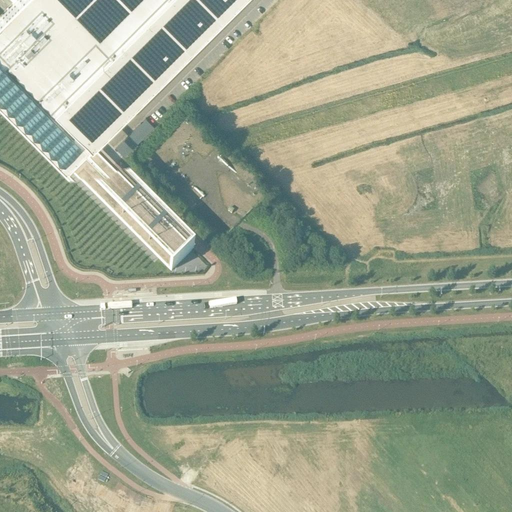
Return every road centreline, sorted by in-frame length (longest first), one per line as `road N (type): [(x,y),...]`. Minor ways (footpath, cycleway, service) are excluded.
road 1 (tertiary): [(511,282),(63,313)]
road 2 (tertiary): [(70,339),(511,302)]
road 3 (unclassified): [(53,340),(86,425),(114,449)]
road 4 (unclassified): [(114,449),(222,511)]
